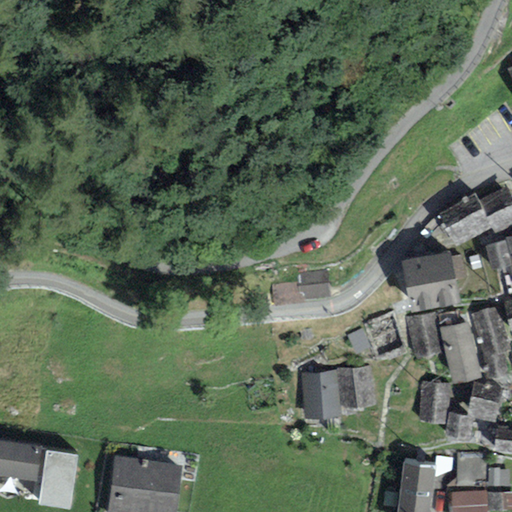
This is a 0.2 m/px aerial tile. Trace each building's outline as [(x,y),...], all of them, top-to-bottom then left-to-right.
[(511,195),(506,185),(480,201),(487,213),(483,216),(490,227),(497,238),(511,228),(511,195)] [(487,213),(480,201),(475,193),(438,216),(457,247),(490,227),(483,216),(487,213)] [(511,266),(511,262),(506,240),(485,246),(492,273),(511,266)] [(459,304),(455,280),(465,278),(461,255),(450,257),(450,253),(401,261),(411,313),(459,304)] [(511,303),(503,307),(511,333),(511,303)] [(498,307),(471,315),(483,359),(503,353),(511,351),(498,307)] [(441,353),(434,312),(406,317),(413,358),(441,353)] [(392,313),(365,324),(377,356),(404,345),(392,313)] [(468,321),(439,328),(452,385),(481,379),(468,321)] [(509,374),(503,353),(483,359),(490,380),(509,374)] [(369,366),(336,370),(340,408),(373,405),(369,366)] [(340,408),(336,370),(301,373),(305,420),(341,416),(340,408)] [(449,383),(421,382),(419,423),(445,424),(446,409),(448,409),(449,383)] [(502,388),(473,383),(467,416),(473,417),(473,419),(495,424),(502,388)] [(467,416),(448,412),(443,436),(468,441),(473,419),(473,417),(467,416)] [(493,452),(511,454),(511,426),(496,425),(493,452)] [(45,447),(0,441),(0,477),(41,483),(45,451),(45,447)] [(77,455),(45,451),(41,483),(37,506),(69,510),(77,455)] [(114,457),(106,511),(175,511),(182,465),(114,457)] [(430,511),(436,466),(403,462),(397,511),(430,511)] [(486,491),(451,492),(451,511),(486,511),(487,511),(486,494),(486,491)] [(511,492),(486,494),(487,511),(511,510),(511,492)]
